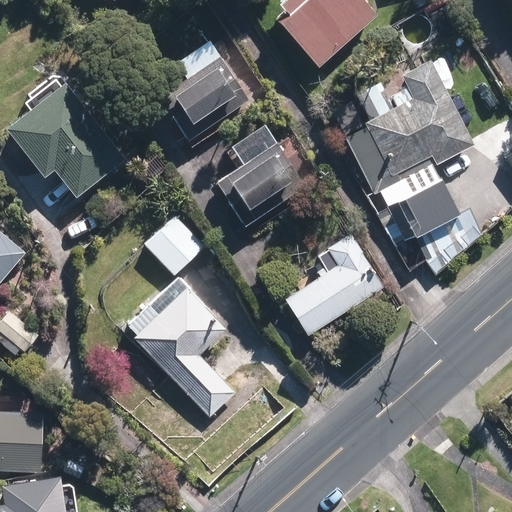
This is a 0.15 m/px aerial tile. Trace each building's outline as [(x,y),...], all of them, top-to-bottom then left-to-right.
[(375,14),(362,0),(308,0),(283,22),(320,63),(375,14)] [(217,58),(162,96),(191,138),(246,99),(217,58)] [(469,141),(429,63),(405,75),(417,97),(347,132),(376,188),(469,141)] [(65,84),(11,127),(44,169),(55,160),(80,190),(122,156),(65,84)] [(272,148),(222,183),(248,220),(298,185),(272,148)] [(439,179),(389,204),(405,237),(456,211),(439,179)] [(175,216),(146,245),(174,271),(202,241),(175,216)] [(0,280),(24,253),(0,232),(0,280)] [(329,269),(286,296),(308,332),(381,287),(351,238),(322,256),(329,269)] [(183,291),(138,333),(212,411),(233,392),(195,352),(219,329),(183,291)] [(14,307),(0,321),(0,328),(24,351),(41,333),(14,307)] [(0,470),(40,472),(42,416),(0,414),(0,470)] [(0,511),(64,511),(59,478),(6,486),(9,507),(0,508),(0,511)]
